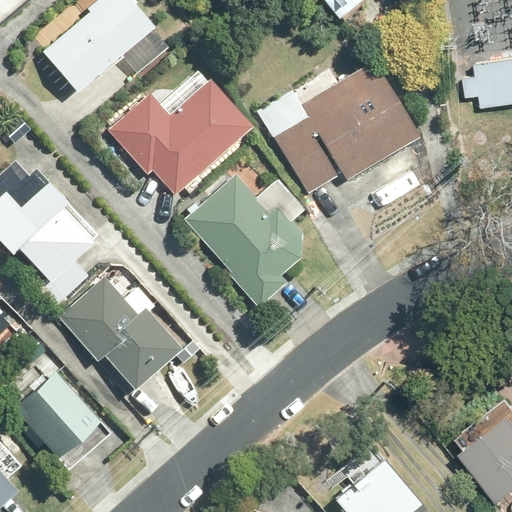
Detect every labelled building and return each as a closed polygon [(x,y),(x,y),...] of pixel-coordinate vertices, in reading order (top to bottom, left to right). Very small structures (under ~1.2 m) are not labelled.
[(166,46),(148,26),(152,22),(131,0),(95,0),(41,51),(78,90),(119,52),(137,72),(166,46)] [(320,0),(336,17),(355,0),(320,0)] [(347,177),(419,134),(374,59),(298,105),(290,92),(258,111),(306,192),(334,175),(309,134),(318,129),(347,177)] [(478,77),(465,79),(468,98),(481,96),(483,109),(511,104),(511,60),(476,66),(478,77)] [(150,94),(108,131),(146,173),(151,168),(172,192),(249,125),(210,80),(169,116),(150,94)] [(110,135),(103,142),(112,152),(119,146),(110,135)] [(0,241),(10,252),(16,246),(47,278),(93,234),(64,202),(67,199),(36,167),(26,176),(25,173),(27,172),(15,159),(0,173),(0,241)] [(296,225),(308,215),(276,179),(254,198),(236,176),(185,220),(230,272),(228,274),(257,307),(286,282),(280,275),(298,259),(300,230),(296,225)] [(72,260),(42,288),(56,302),(85,274),(72,260)] [(179,346),(146,309),(152,304),(136,285),(121,298),(102,276),(57,315),(95,359),(103,353),(132,387),(179,346)] [(29,334),(15,349),(30,363),(44,348),(29,334)] [(12,407),(27,424),(21,429),(37,447),(43,442),(66,468),(108,431),(54,370),(12,407)] [(511,400),(508,395),(458,434),(468,446),(462,451),(499,499),(511,489),(511,400)] [(0,505),(24,483),(0,457),(0,505)] [(347,511),(425,511),(381,458),(335,497),(347,511)]
